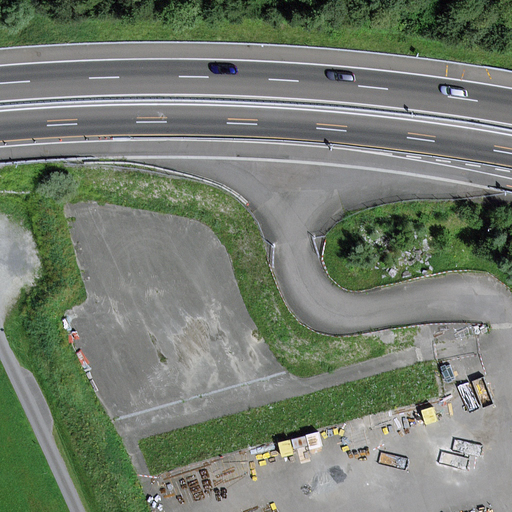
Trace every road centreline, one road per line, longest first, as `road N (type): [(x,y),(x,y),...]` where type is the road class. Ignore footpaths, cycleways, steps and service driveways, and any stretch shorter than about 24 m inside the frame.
road 1 (motorway): [(0,130),(243,124),(511,154)]
road 2 (motorway): [(511,107),(284,80),(0,84)]
road 3 (unclassified): [(76,511),(0,336)]
